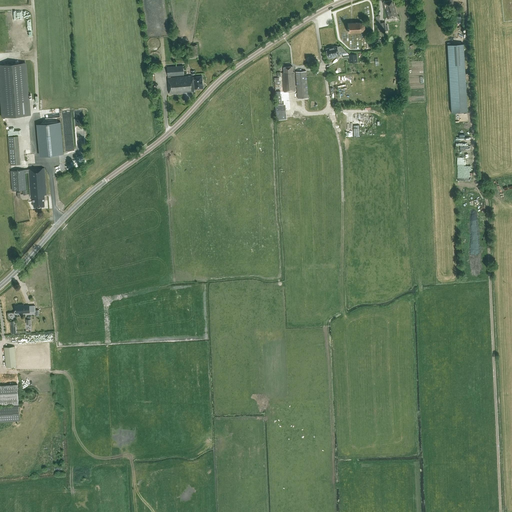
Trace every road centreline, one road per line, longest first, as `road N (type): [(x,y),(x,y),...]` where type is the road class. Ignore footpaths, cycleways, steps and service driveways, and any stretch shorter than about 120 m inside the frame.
road 1 (track): [(465,0),(475,177),(487,207),(501,511)]
road 2 (tertiary): [(0,286),(82,199),(162,141),(229,74),(348,0)]
